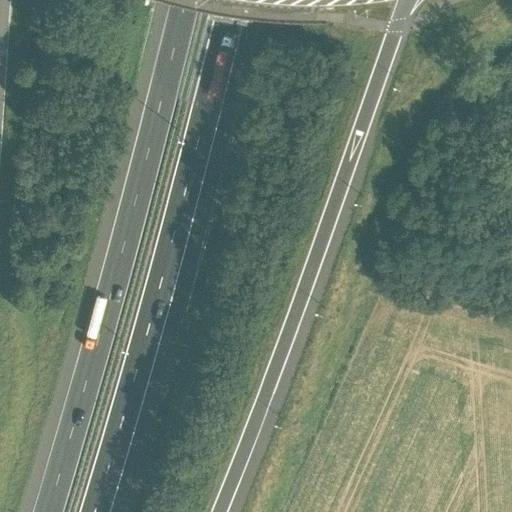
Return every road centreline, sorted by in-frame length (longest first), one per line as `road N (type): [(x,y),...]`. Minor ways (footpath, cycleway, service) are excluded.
road 1 (motorway): [(214,511),(408,0)]
road 2 (motorway): [(187,0),(45,511)]
road 3 (motorway): [(96,511),(235,0)]
